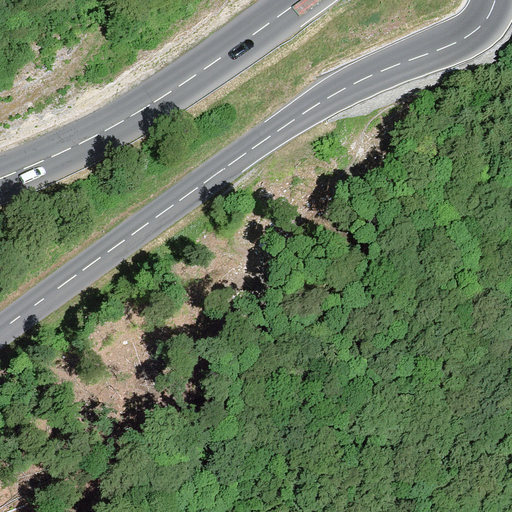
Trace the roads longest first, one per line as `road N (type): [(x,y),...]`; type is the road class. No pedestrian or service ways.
road 1 (secondary): [(0,332),(276,131),(353,82),(471,32),(493,0)]
road 2 (secondary): [(302,0),(107,132),(0,179)]
